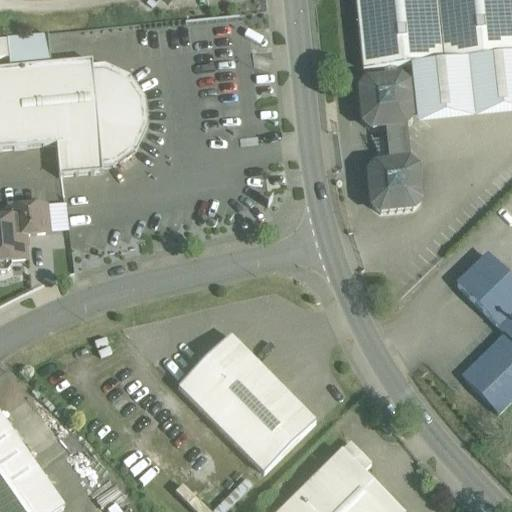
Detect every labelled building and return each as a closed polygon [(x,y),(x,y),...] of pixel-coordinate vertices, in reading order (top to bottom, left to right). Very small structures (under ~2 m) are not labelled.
[(511,0),(354,0),(362,72),(383,70),(395,69),(411,68),(511,57),(511,0)] [(47,37),(0,41),(0,60),(9,59),(10,71),(50,67),(47,37)] [(511,57),(411,68),(417,128),(511,118),(511,57)] [(10,71),(0,71),(0,152),(56,148),(59,180),(102,176),(101,170),(92,69),(91,63),(10,71)] [(128,79),(104,68),(92,69),(101,170),(113,169),(135,153),(147,128),(144,101),(128,79)] [(395,69),(383,70),(384,82),(366,84),(359,92),(362,125),(371,132),(386,130),(403,128),(410,120),(407,88),(399,81),(396,81),(395,69)] [(390,166),(374,168),(368,176),(371,209),(379,216),(412,212),(419,204),(415,171),(407,165),(408,164),(404,128),(403,128),(386,130),(390,166)] [(45,208),(7,212),(8,221),(22,220),(24,238),(48,236),(45,208)] [(8,221),(0,221),(0,274),(6,274),(11,269),(11,265),(25,263),(24,250),(25,248),(24,238),(22,220),(8,221)] [(511,317),(511,284),(486,259),(457,288),(499,331),(511,317)] [(511,317),(499,331),(507,339),(511,344),(511,317)] [(315,426),(230,339),(177,391),(263,478),(315,426)] [(507,339),(464,382),(497,417),(511,402),(511,344),(507,339)] [(0,417),(0,511),(61,511),(64,510),(0,417)] [(350,446),(282,511),(398,511),(362,475),(370,466),(350,446)]
